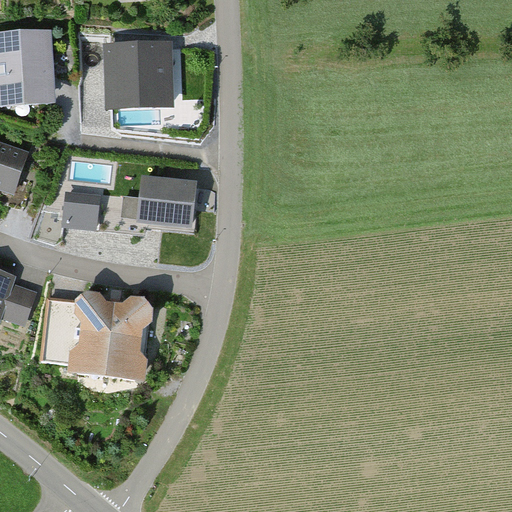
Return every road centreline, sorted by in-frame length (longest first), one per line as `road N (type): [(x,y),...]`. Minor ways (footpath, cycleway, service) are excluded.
road 1 (residential): [(226,291),(234,161),(227,0)]
road 2 (residential): [(106,511),(143,478),(192,394),(226,291)]
road 3 (residential): [(226,291),(70,267),(0,245)]
road 4 (tertiary): [(95,511),(0,432)]
